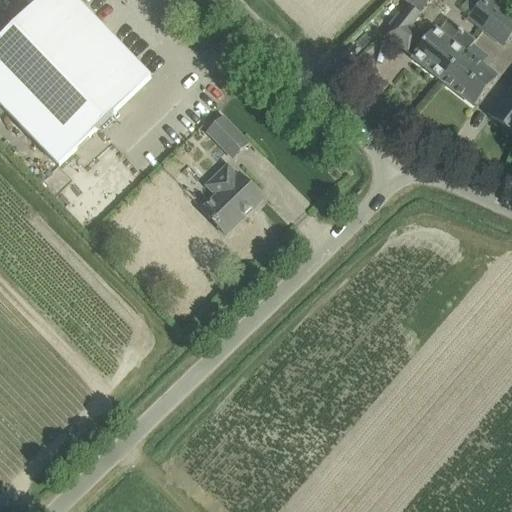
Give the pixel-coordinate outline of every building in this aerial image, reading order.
[(0,42),(0,106),(58,167),(150,79),(73,0),(25,0),(35,9),(0,42)] [(414,0),(410,6),(398,21),(386,37),(407,54),(419,38),(422,35),(412,27),(422,15),(419,13),(429,0),(414,0)] [(489,0),(483,0),(467,20),(487,35),(506,12),(489,0)] [(511,17),(506,12),(487,35),(503,48),(511,37),(511,17)] [(436,28),(425,42),(412,58),(443,82),(475,42),(448,21),(440,31),(436,28)] [(475,42),(443,82),(475,107),(497,79),(465,55),(475,43),(475,42)] [(511,88),(501,102),(489,118),(511,136),(511,88)] [(247,146),(222,120),(208,134),(233,159),(247,146)] [(202,212),(211,222),(225,236),(263,200),(239,176),(237,178),(228,168),(210,185),(219,195),(202,212)]
